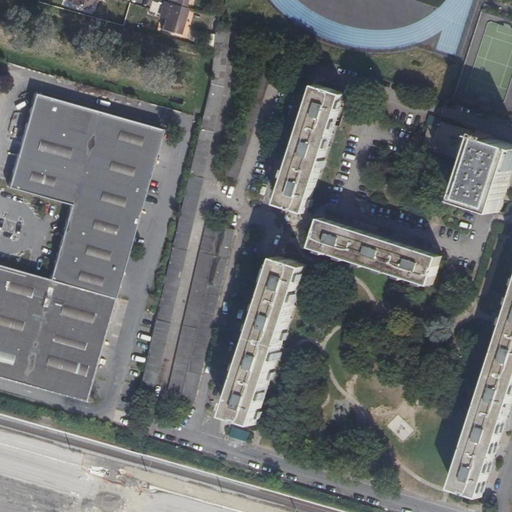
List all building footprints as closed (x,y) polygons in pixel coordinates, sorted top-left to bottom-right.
[(71,0),(71,3),(89,8),(91,0),(71,0)] [(181,35),(188,8),(185,7),(168,2),(165,2),(163,12),(167,14),(166,19),(163,30),(181,35)] [(154,323),(138,390),(152,394),(197,197),(222,88),(226,28),(213,24),(208,85),(202,113),(177,221),(163,285),(154,323)] [(224,163),(238,167),(275,57),(261,52),(224,163)] [(307,212),(345,93),(317,84),(278,202),(307,212)] [(13,268),(0,264),(0,377),(84,402),(162,129),(34,93),(8,186),(17,189),(22,191),(69,204),(48,278),(13,268)] [(458,199),(502,211),(511,175),(511,140),(431,118),(423,147),(468,160),(458,199)] [(2,192),(0,198),(17,202),(19,197),(2,192)] [(432,284),(442,255),(324,217),(315,246),(432,284)] [(168,397),(183,401),(223,224),(207,221),(168,397)] [(257,423),(308,266),(279,256),(229,414),(257,423)] [(511,290),(458,490),(489,498),(511,412),(511,290)]
